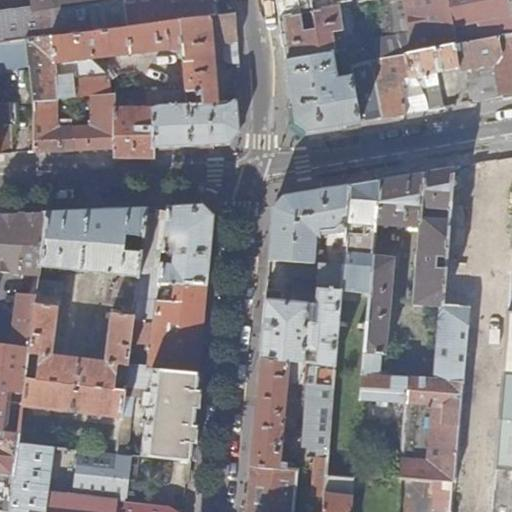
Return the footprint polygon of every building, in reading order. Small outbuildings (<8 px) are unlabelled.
[(0,0),(0,44),(29,41),(123,29),(218,18),(218,17),(215,0),(105,0),(21,11),(0,13),(0,0)] [(19,0),(21,11),(105,0),(19,0)] [(277,0),(280,18),(330,8),(328,0),(277,0)] [(511,0),(379,0),(384,23),(372,25),(378,58),(461,44),(460,41),(511,31),(511,0)] [(330,8),(280,18),(287,61),(334,53),(334,52),(335,52),(333,33),(344,31),(339,6),(330,8)] [(237,14),(218,17),(218,18),(123,29),(29,41),(32,68),(35,102),(58,101),(76,100),(93,99),(105,98),(105,80),(94,60),(185,48),(188,92),(188,93),(199,93),(199,106),(189,107),(193,147),(218,146),(230,145),(240,133),(238,102),(218,104),(214,45),(225,44),(226,62),(231,65),(240,64),(237,14)] [(468,81),(473,104),(511,97),(511,34),(461,44),(378,58),(373,59),(379,93),(383,111),(379,112),(380,120),(442,110),(438,86),(437,75),(468,69),(470,80),(468,81)] [(0,71),(32,68),(29,41),(0,44),(0,71)] [(334,53),(287,61),(298,124),(309,132),(360,124),(356,97),(351,68),(345,69),(346,77),(338,78),(335,58),(348,55),(347,50),(335,52),(334,52),(334,53)] [(373,59),(361,61),(355,62),(350,63),(351,68),(356,97),(379,93),(373,59)] [(166,148),(193,147),(189,107),(188,93),(188,92),(115,97),(116,151),(116,160),(156,158),(156,148),(166,148)] [(188,93),(189,107),(199,106),(199,93),(188,93)] [(356,97),(360,124),(380,120),(379,112),(383,111),(379,93),(356,97)] [(93,152),(116,151),(115,97),(105,98),(93,99),(95,126),(90,129),(76,129),(76,153),(93,152)] [(58,101),(35,102),(36,155),(55,154),(76,153),(76,129),(63,129),(59,126),(58,101)] [(0,156),(13,156),(13,126),(17,126),(16,104),(0,104),(0,156)] [(447,270),(473,271),(477,238),(484,163),(454,168),(451,211),(450,220),(447,259),(447,270)] [(443,306),(447,270),(436,269),(437,258),(447,259),(450,220),(419,219),(420,209),(451,211),(454,168),(380,181),(376,226),(389,228),(389,232),(394,232),(394,227),(419,229),(412,305),(442,307),(436,380),(380,376),(381,356),(386,356),(395,250),(380,250),(380,242),(375,242),(363,374),(361,401),(406,404),(399,479),(455,483),(470,308),(443,306)] [(380,181),(350,186),(336,371),(363,374),(375,242),(376,226),(380,181)] [(344,265),(350,186),(284,198),(275,208),(271,260),(289,261),(316,263),(315,238),(327,236),(327,264),(344,265)] [(174,285),(207,286),(212,244),(214,218),(204,205),(169,207),(164,251),(173,252),(171,268),(162,266),(159,285),(174,285)] [(121,420),(125,392),(116,391),(119,364),(128,365),(146,208),(97,210),(47,212),(40,266),(120,277),(113,286),(112,305),(125,306),(125,314),(112,313),(106,361),(53,355),(59,309),(61,282),(39,280),(37,295),(30,348),(29,354),(40,355),(37,381),(26,379),(23,408),(76,414),(121,420)] [(450,220),(451,211),(420,209),(419,219),(450,220)] [(40,266),(47,212),(26,213),(0,214),(0,272),(39,277),(40,266)] [(436,269),(447,270),(447,259),(437,258),(436,269)] [(261,360),(306,364),(304,385),(306,385),(335,387),(336,371),(344,265),(327,264),(316,263),(289,261),(288,274),(307,275),(307,278),(319,279),(318,290),(307,289),(306,292),(296,291),(296,294),(268,291),(267,297),(264,327),(261,360)] [(511,511),(511,269),(511,274),(502,396),(497,471),(511,472),(511,511)] [(502,396),(511,274),(473,271),(447,270),(443,306),(470,308),(455,483),(452,511),(492,511),(497,471),(502,396)] [(152,372),(199,375),(202,350),(206,302),(207,286),(174,285),(172,303),(157,303),(149,366),(148,371),(152,372)] [(172,303),(174,285),(159,285),(157,303),(172,303)] [(30,348),(37,295),(17,293),(10,346),(30,348)] [(0,511),(5,511),(10,511),(19,445),(23,408),(26,379),(29,354),(30,348),(10,346),(0,344),(0,511)] [(289,384),(304,385),(306,364),(261,360),(257,408),(251,466),(295,470),(295,463),(282,462),(289,384)] [(148,400),(152,372),(148,371),(128,368),(125,392),(121,420),(117,455),(128,457),(133,400),(142,399),(148,400)] [(351,511),(361,401),(363,374),(336,371),(335,387),(327,498),(325,511),(351,511)] [(189,462),(191,463),(195,417),(197,401),(199,375),(152,372),(148,400),(142,399),(141,411),(147,412),(142,458),(147,458),(189,462)] [(327,498),(335,387),(306,385),(303,449),(310,450),(309,458),(319,459),(316,497),(327,498)] [(76,451),(19,445),(10,511),(174,511),(168,510),(139,507),(138,511),(125,511),(125,506),(128,478),(131,456),(128,457),(117,455),(102,453),(97,503),(72,501),(76,451)] [(247,507),(246,511),(296,511),(299,470),(295,470),(251,466),(247,507)] [(511,511),(511,472),(497,471),(492,511),(511,511)]
